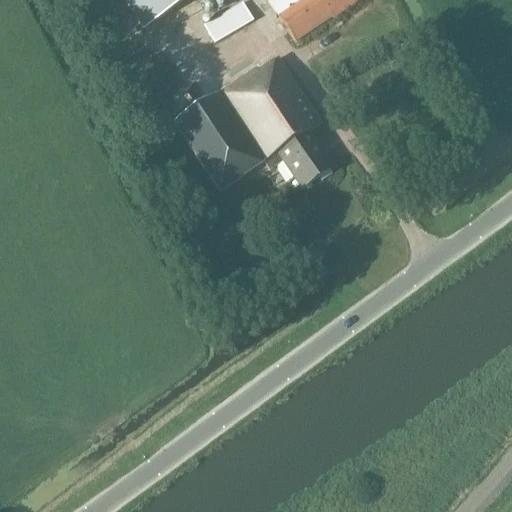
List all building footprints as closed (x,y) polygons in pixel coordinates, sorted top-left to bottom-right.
[(216,0),(129,0),(148,27),(189,0),(201,0),(206,7),(216,0)] [(332,20),(361,0),(273,0),(268,4),(295,44),(331,19),(332,20)] [(253,23),(242,5),(203,28),(214,45),(253,23)] [(313,56),(316,69),(340,63),(336,50),(313,56)] [(282,163),(301,191),(333,170),(309,134),(321,126),(277,61),(259,73),(256,69),(217,96),(264,165),(269,172),(282,163)] [(221,193),(264,165),(217,96),(196,110),(175,125),(221,193)]
